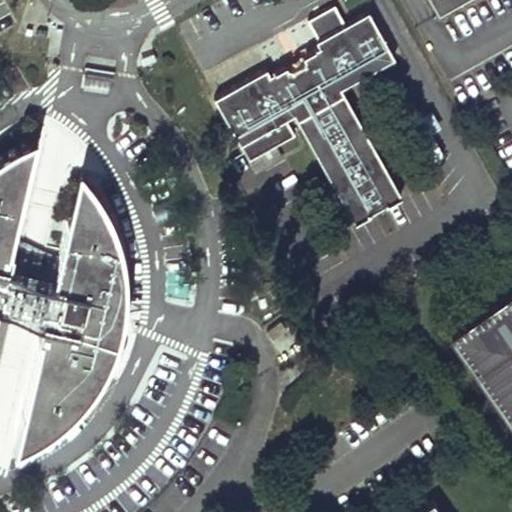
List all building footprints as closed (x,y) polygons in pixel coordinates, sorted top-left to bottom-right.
[(265,67),(214,96),(249,159),(294,134),(284,117),(293,112),(353,220),(401,193),(340,86),(394,56),(369,9),(343,23),(333,4),(306,18),(316,38),(314,39),(317,46),(304,53),(304,61),(298,64),(292,68),(281,67),(269,72),(265,67)] [(92,189),(87,180),(73,161),(48,274),(45,274),(47,265),(30,262),(12,258),(8,265),(2,261),(6,241),(2,240),(14,188),(29,127),(9,138),(0,144),(0,303),(24,309),(31,302),(36,305),(32,325),(35,328),(10,441),(17,437),(32,429),(50,417),(67,402),(80,389),(97,366),(104,352),(112,333),(116,315),(119,295),(120,276),(118,261),(115,244),(111,229),(103,209),(92,189)] [(511,290),(450,334),(511,422),(511,290)] [(285,330),(278,321),(266,331),(271,337),(278,331),(280,334),(285,330)] [(441,511),(431,497),(409,511),(441,511)]
